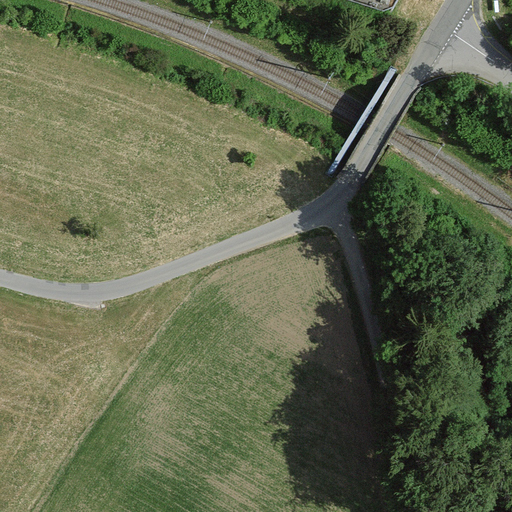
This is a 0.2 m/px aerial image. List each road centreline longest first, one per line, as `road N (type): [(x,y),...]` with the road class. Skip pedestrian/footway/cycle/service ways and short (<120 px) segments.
road 1 (unclassified): [(339,204),(132,286),(82,297),(0,280)]
road 2 (residential): [(339,204),(363,266),(421,511)]
road 3 (unclassified): [(446,22),(339,204)]
